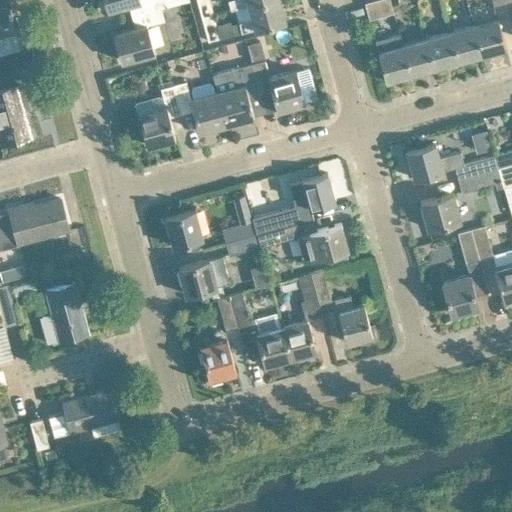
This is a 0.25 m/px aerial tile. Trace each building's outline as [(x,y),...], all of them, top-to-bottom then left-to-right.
[(128,3),(131,14),(132,15),(161,6),(184,0),(105,0),(108,8),(128,3)] [(213,12),(209,0),(197,0),(201,16),(213,12)] [(286,19),(280,0),(259,0),(248,3),(252,18),(240,21),(243,31),(286,19)] [(393,12),(389,0),(372,0),(365,2),(369,18),(393,12)] [(461,0),(463,13),(487,10),(485,0),(461,0)] [(0,51),(19,47),(14,31),(15,31),(10,13),(12,12),(11,8),(9,9),(7,3),(0,5),(0,51)] [(164,19),(161,6),(132,15),(134,26),(114,31),(122,60),(154,51),(146,24),(164,19)] [(220,37),(213,12),(201,16),(208,40),(220,37)] [(506,47),(498,17),(473,24),(481,54),(506,47)] [(481,54),(473,24),(449,30),(457,60),(481,54)] [(457,60),(449,30),(425,36),(434,67),(457,60)] [(410,73),(401,43),(399,31),(374,38),(386,80),(410,73)] [(434,67),(425,36),(401,43),(410,73),(434,67)] [(264,59),(252,62),(251,62),(259,91),(272,88),(278,109),(292,105),(294,108),(305,105),(305,102),(306,101),(303,90),(314,86),(309,67),(297,70),(297,69),(269,76),(264,59)] [(248,95),(259,91),(251,62),(212,73),(217,90),(226,123),(253,115),(248,95)] [(226,123),(217,90),(190,97),(186,80),(173,84),(180,113),(192,109),(198,130),(226,123)] [(0,88),(0,140),(0,143),(31,134),(22,101),(26,100),(21,83),(0,88)] [(170,115),(180,113),(173,84),(161,87),(165,104),(138,112),(147,144),(175,136),(170,115)] [(435,142),(406,150),(407,152),(404,154),(407,165),(410,165),(414,177),(455,166),(458,178),(498,167),(495,154),(464,162),(461,150),(439,156),(435,142)] [(498,167),(511,163),(511,149),(495,154),(498,167)] [(511,184),(511,163),(498,167),(504,186),(511,184)] [(504,186),(498,167),(458,178),(461,191),(495,183),(496,188),(504,186)] [(305,191),(308,201),(309,205),(335,198),(328,172),(289,182),(293,195),(305,191)] [(460,218),(455,201),(453,191),(420,200),(427,227),(460,218)] [(234,198),(240,221),(251,219),(245,194),(234,198)] [(68,228),(61,201),(60,197),(25,206),(24,202),(10,206),(10,210),(0,212),(0,238),(17,234),(19,241),(68,228)] [(165,216),(172,244),(202,235),(195,208),(165,216)] [(287,224),(284,211),(253,218),(256,232),(287,224)] [(348,248),(341,222),(317,228),(314,217),(287,224),(256,232),(260,245),(297,235),(303,260),(348,248)] [(256,232),(253,218),(251,219),(240,221),(221,227),(225,241),(256,232)] [(493,255),(485,224),(471,228),(480,259),(493,255)] [(480,259),(471,228),(458,232),(466,263),(480,259)] [(260,245),(256,232),(225,241),(229,253),(260,245)] [(296,251),(285,253),(288,269),(299,267),(296,251)] [(222,255),(178,267),(186,294),(229,282),(222,255)] [(511,295),(511,260),(494,266),(503,298),(511,295)] [(331,300),(323,268),(311,272),(319,303),(331,300)] [(321,311),(319,303),(311,272),(298,275),(306,306),(304,307),(306,315),(321,311)] [(478,305),(469,273),(442,281),(451,312),(478,305)] [(75,281),(37,291),(44,315),(42,320),(48,342),(89,330),(75,281)] [(18,321),(8,283),(0,284),(0,307),(5,325),(18,321)] [(290,356),(282,325),(278,313),(247,322),(239,292),(229,295),(237,325),(241,340),(254,336),(262,364),(290,356)] [(237,325),(229,295),(217,298),(225,328),(237,325)] [(347,296),(334,299),(346,341),(359,337),(361,342),(378,338),(374,323),(369,324),(363,303),(350,307),(347,296)] [(307,318),(282,325),(290,356),(315,349),(307,318)] [(235,371),(226,336),(210,341),(210,339),(207,338),(202,339),(201,341),(201,343),(199,344),(207,371),(203,372),(206,382),(220,378),(219,375),(235,371)] [(112,387),(62,401),(64,410),(48,415),(49,416),(54,434),(69,430),(70,430),(91,425),(93,434),(120,427),(118,417),(120,417),(112,387)] [(41,418),(31,421),(30,422),(37,448),(49,445),(41,418)]
